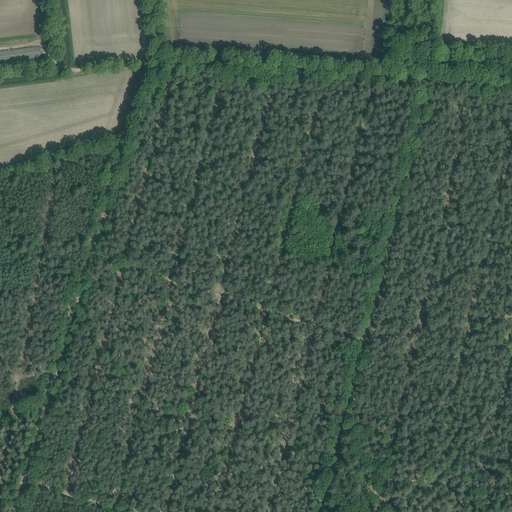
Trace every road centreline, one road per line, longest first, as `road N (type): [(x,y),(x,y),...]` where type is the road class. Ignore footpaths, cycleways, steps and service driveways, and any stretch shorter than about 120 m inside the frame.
road 1 (track): [(511,88),(156,59),(148,62),(124,133),(0,171)]
road 2 (track): [(364,339),(92,253)]
road 3 (track): [(364,339),(426,80)]
road 4 (track): [(332,463),(511,472)]
road 5 (track): [(320,511),(364,339)]
road 6 (track): [(92,253),(47,402)]
road 7 (track): [(364,339),(511,317)]
road 8 (track): [(129,126),(92,253)]
